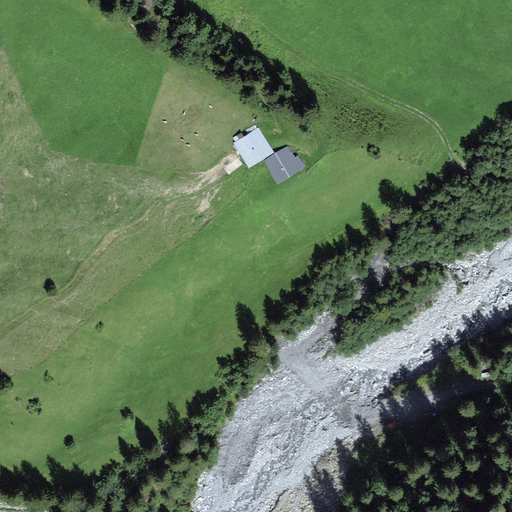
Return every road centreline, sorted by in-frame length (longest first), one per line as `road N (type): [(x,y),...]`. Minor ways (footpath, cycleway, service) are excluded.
road 1 (track): [(511,178),(472,174),(453,162),(436,126),(321,69),(255,18),(236,25),(320,139),(309,160)]
road 2 (track): [(383,406),(511,381)]
